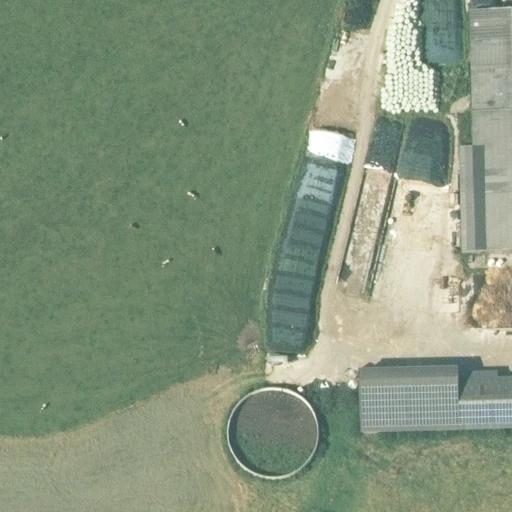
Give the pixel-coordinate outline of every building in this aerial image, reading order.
[(511,14),(470,15),(473,149),(460,149),(462,256),(511,255),(511,14)] [(442,319),(442,287),(430,287),(430,319),(442,319)] [(362,437),(459,433),(457,384),(456,373),(360,376),(362,437)] [(511,382),(457,384),(459,433),(511,431),(511,382)] [(294,484),(319,406),(269,390),(255,433),(246,430),(235,466),(294,484)]
